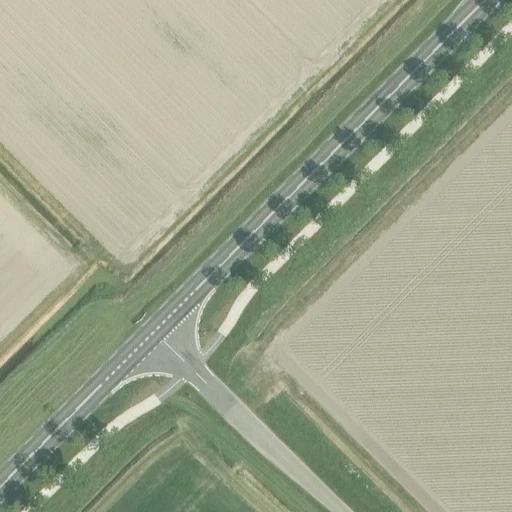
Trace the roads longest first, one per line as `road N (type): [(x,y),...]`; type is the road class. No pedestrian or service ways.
road 1 (secondary): [(167,334),(259,253),(489,0)]
road 2 (residential): [(339,511),(265,449),(180,360),(167,334)]
road 3 (secondary): [(0,498),(167,334)]
